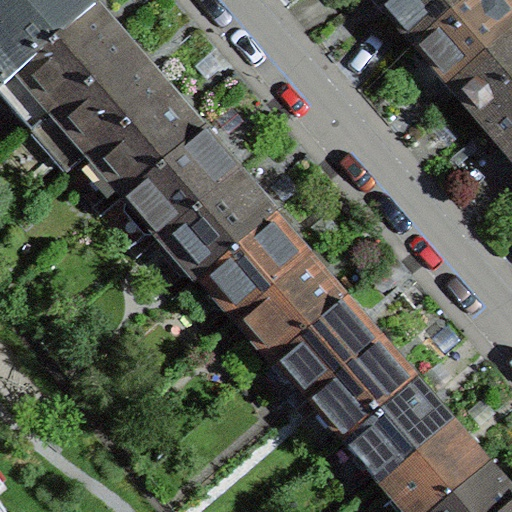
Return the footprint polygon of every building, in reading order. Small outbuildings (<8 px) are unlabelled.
[(0,0),(0,80),(2,83),(93,4),(89,0),(0,0)] [(378,0),(388,11),(414,41),(461,0),(378,0)] [(511,29),(511,0),(461,0),(414,41),(423,51),(450,83),(511,29)] [(0,93),(31,130),(129,46),(102,14),(93,4),(2,83),(0,84),(0,93)] [(511,101),(511,29),(450,83),(459,94),(486,124),(511,101)] [(67,172),(90,153),(165,87),(139,56),(129,46),(31,130),(31,131),(67,172)] [(165,87),(90,153),(125,195),(201,129),(174,98),(165,87)] [(494,134),(511,154),(511,101),(486,124),(494,134)] [(201,129),(125,195),(161,236),(237,171),(210,139),(201,129)] [(197,278),(200,276),(272,214),(273,212),(246,181),(237,171),(161,236),(197,278)] [(280,223),(272,214),(200,276),(236,318),(308,256),(280,223)] [(275,357),(344,298),(317,266),(308,256),(236,318),(272,360),(275,357)] [(309,397),(379,337),(353,307),(344,298),(275,357),(309,397)] [(309,397),(346,439),(415,379),(387,347),(379,337),(309,397)] [(416,378),(415,379),(346,439),(345,440),(381,482),(382,481),(451,421),(452,420),(425,389),(416,378)] [(382,481),(408,511),(431,511),(488,463),(460,432),(451,421),(382,481)] [(511,491),(496,474),(488,463),(431,511),(507,511),(511,508),(511,491)]
